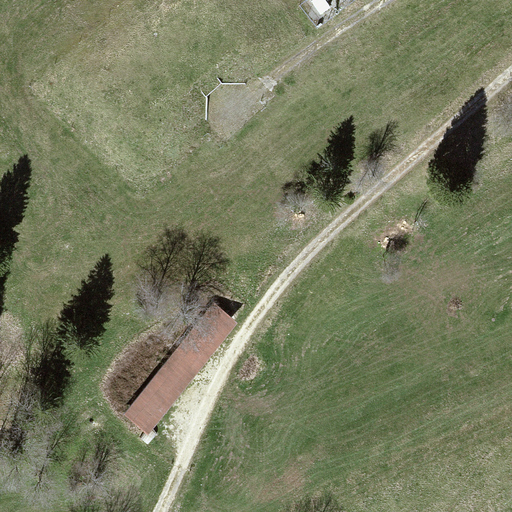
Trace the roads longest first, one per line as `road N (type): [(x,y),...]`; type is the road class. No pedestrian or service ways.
road 1 (track): [(511,77),(277,287),(159,511)]
road 2 (track): [(224,110),(384,0)]
